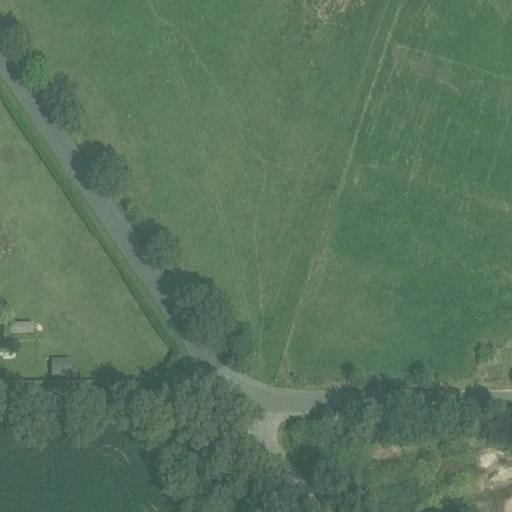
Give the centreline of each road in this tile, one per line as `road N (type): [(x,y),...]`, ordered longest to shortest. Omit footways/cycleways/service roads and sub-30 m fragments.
road 1 (unclassified): [(0,47),(235,401)]
road 2 (unclassified): [(235,401),(511,402)]
road 3 (unclassified): [(0,399),(235,401)]
road 4 (unclassified): [(235,401),(310,511)]
